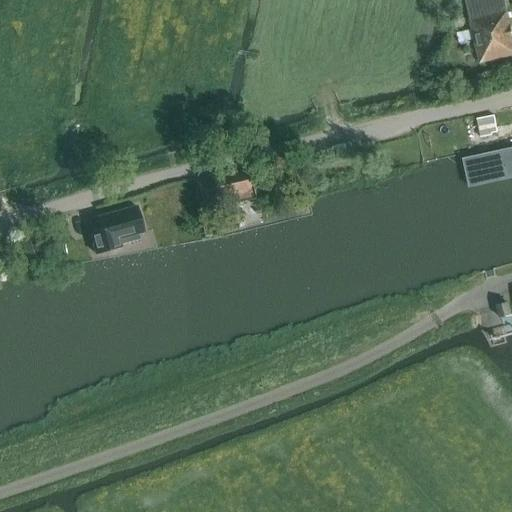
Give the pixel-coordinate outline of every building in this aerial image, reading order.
[(511,56),(511,31),(504,0),(493,0),(467,6),(481,64),(511,56)] [(492,134),(498,133),(495,116),(478,120),(482,138),(493,135),(492,134)] [(511,148),(500,151),(463,160),(468,179),(511,168),(511,148)] [(238,205),(257,200),(251,172),(220,179),(229,227),(241,224),(238,209),(239,209),(238,205)] [(104,228),(92,231),(98,253),(124,246),(123,244),(142,238),(140,233),(146,231),(139,206),(100,216),(104,228)] [(202,212),(208,236),(221,233),(215,209),(202,212)] [(511,316),(511,314),(509,304),(498,307),(499,309),(501,319),(502,319),(511,317),(511,316)]
